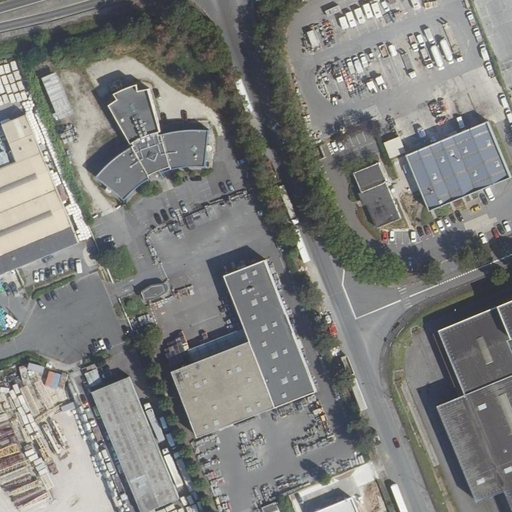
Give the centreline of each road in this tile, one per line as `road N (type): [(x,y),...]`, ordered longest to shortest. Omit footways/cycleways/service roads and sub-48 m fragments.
road 1 (tertiary): [(345,322),(277,150),(235,0)]
road 2 (unknown): [(304,67),(332,114),(485,60)]
road 3 (tertiary): [(417,511),(345,322)]
road 4 (residential): [(345,322),(511,254)]
road 5 (unknown): [(304,67),(464,6)]
road 6 (unknown): [(442,234),(399,245),(377,237),(333,161)]
